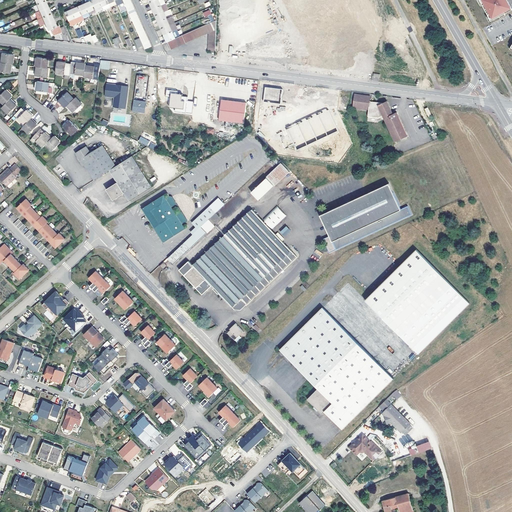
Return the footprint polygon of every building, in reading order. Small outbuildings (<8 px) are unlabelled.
[(44,0),(37,3),(40,10),(48,6),(48,5),(45,0),(44,0)] [(93,0),(92,1),(96,9),(102,6),(99,0),(93,0)] [(158,0),(155,0),(150,2),(153,9),(161,5),(158,0)] [(333,0),(334,1),(331,2),(331,3),(330,4),(344,34),(347,33),(351,42),(360,38),(361,41),(370,38),(358,11),(360,10),(355,0),(333,0)] [(479,0),(482,6),(484,5),(489,14),(487,15),(491,22),(511,10),(507,1),(505,2),(504,0),(479,0)] [(86,4),(89,12),(96,9),(92,1),(86,4)] [(79,6),(83,15),(89,12),(86,4),(79,6)] [(161,5),(153,9),(155,16),(164,12),(161,5)] [(37,19),(51,13),(49,8),(48,6),(40,10),(34,12),(37,19)] [(72,9),(76,18),(77,18),(78,20),(83,17),(82,15),(83,15),(79,6),(74,9),(72,9)] [(70,10),(66,12),(70,21),(76,18),(72,9),(70,10)] [(157,23),(158,22),(167,19),(164,12),(155,16),(157,20),(156,21),(157,23)] [(53,17),(51,13),(37,19),(40,25),(46,23),(54,19),(53,17)] [(158,22),(161,29),(174,23),(171,17),(167,19),(158,22)] [(59,30),(57,26),(55,21),(54,19),(46,23),(48,30),(50,29),(52,33),(59,30)] [(217,20),(201,27),(204,35),(209,32),(209,33),(216,34),(217,20)] [(174,23),(161,29),(164,36),(172,32),(177,30),(174,23)] [(57,26),(59,30),(62,29),(64,34),(68,33),(65,26),(61,27),(60,25),(57,26)] [(84,36),(81,29),(75,31),(78,39),(84,36)] [(172,32),(164,36),(167,42),(168,42),(172,40),(175,39),(172,32)] [(1,61),(11,63),(13,63),(14,53),(2,52),(1,61)] [(37,66),(48,68),(49,58),(38,57),(37,66)] [(101,60),(100,68),(108,69),(109,61),(101,60)] [(0,70),(10,72),(11,63),(1,61),(0,61),(0,70)] [(56,73),(65,74),(71,75),(71,73),(72,63),(58,61),(57,69),(56,73)] [(75,74),(85,75),(86,65),(87,63),(72,62),(72,63),(71,73),(75,74)] [(86,65),(85,75),(85,77),(94,78),(96,67),(86,65)] [(48,77),(49,68),(48,68),(37,66),(36,76),(48,77)] [(138,74),(136,86),(135,98),(147,100),(150,75),(138,74)] [(51,82),(38,81),(37,90),(52,92),(53,87),(51,87),(51,82)] [(129,85),(108,82),(106,94),(115,95),(114,105),(126,107),(129,85)] [(267,86),(265,100),(275,102),(277,87),(267,86)] [(173,96),(172,106),(179,107),(179,105),(184,106),(184,111),(194,113),(196,101),(190,100),(190,96),(185,95),(185,93),(180,92),(180,90),(169,88),(168,95),(173,96)] [(10,99),(12,96),(6,90),(0,95),(0,99),(5,104),(10,99)] [(70,102),(75,98),(68,91),(59,99),(66,106),(68,105),(70,102)] [(409,135),(398,112),(395,114),(393,111),(388,101),(385,102),(369,99),(370,94),(354,92),(353,100),(363,102),(362,104),(368,105),(367,112),(373,112),(378,113),(383,111),(396,141),(409,135)] [(70,102),(68,105),(68,106),(70,108),(74,111),(76,110),(81,105),(83,104),(76,97),(75,98),(70,102)] [(245,122),(245,121),(248,101),(223,98),(222,98),(220,118),(245,122)] [(10,99),(5,104),(2,107),(9,114),(17,105),(10,99)] [(145,113),(146,101),(133,100),(132,112),(145,113)] [(25,111),(22,108),(15,114),(25,124),(31,118),(33,116),(27,110),(25,111)] [(330,109),(279,133),(288,154),(340,130),(330,109)] [(31,118),(25,124),(23,127),(29,133),(38,125),(31,118)] [(70,119),(64,126),(72,134),(78,128),(70,119)] [(33,137),(37,140),(44,147),(46,144),(52,138),(42,128),(33,137)] [(52,138),(46,144),(53,150),(61,142),(54,136),(52,138)] [(140,136),(138,142),(147,146),(150,140),(140,136)] [(110,169),(117,165),(103,145),(91,152),(87,146),(77,153),(84,164),(85,164),(95,179),(110,169)] [(152,186),(133,155),(117,165),(110,169),(118,181),(108,188),(115,199),(126,192),(130,199),(152,186)] [(283,163),(272,173),(279,180),(290,171),(283,163)] [(7,172),(1,179),(7,186),(18,176),(16,175),(19,172),(14,166),(11,169),(10,168),(6,171),(7,172)] [(259,199),(279,180),(272,173),(252,191),(259,199)] [(330,251),(413,215),(409,206),(402,209),(390,183),(321,213),(330,234),(328,238),(326,236),(324,237),(330,251)] [(168,193),(144,208),(152,222),(149,224),(152,229),(156,227),(165,241),(189,226),(189,225),(188,224),(187,223),(184,225),(167,198),(170,196),(170,195),(169,193),(168,193)] [(170,196),(167,198),(184,225),(187,223),(188,220),(173,197),(170,196)] [(42,217),(38,213),(36,211),(35,210),(31,206),(33,204),(32,203),(27,198),(18,207),(21,210),(25,214),(32,223),(36,227),(43,234),(46,237),(52,244),(56,248),(65,239),(60,234),(59,233),(58,234),(56,233),(48,224),(47,223),(49,222),(44,217),(43,216),(42,217)] [(212,207),(216,211),(223,205),(219,201),(212,207)] [(297,257),(290,250),(288,247),(282,241),(275,234),(268,226),(269,225),(273,229),(286,216),(277,206),(263,219),(266,222),(265,223),(252,210),(227,233),(193,265),(188,261),(178,270),(202,294),(212,285),(214,288),(213,289),(219,294),(220,293),(235,309),(241,309),(247,304),(297,257)] [(192,230),(194,232),(200,227),(201,226),(208,219),(215,212),(216,211),(212,207),(211,206),(194,221),(194,223),(197,226),(192,230)] [(222,219),(215,212),(208,219),(215,225),(222,219)] [(22,231),(27,226),(20,218),(14,223),(22,231)] [(208,219),(201,226),(207,233),(215,225),(208,219)] [(286,226),(279,232),(284,237),(291,231),(286,226)] [(173,264),(206,233),(200,227),(194,232),(167,258),(173,264)] [(32,242),(37,237),(30,230),(25,235),(32,242)] [(278,232),(275,234),(282,241),(284,239),(278,232)] [(43,254),(48,249),(41,241),(36,246),(43,254)] [(11,253),(13,252),(12,251),(5,243),(0,247),(0,263),(3,261),(4,260),(11,253)] [(416,249),(366,299),(348,281),(280,350),(319,388),(308,399),(323,413),(325,411),(343,429),(470,302),(416,249)] [(316,249),(313,254),(319,259),(323,254),(316,249)] [(23,263),(22,265),(18,261),(15,257),(11,253),(4,260),(5,261),(14,270),(15,271),(14,272),(15,273),(20,278),(29,269),(25,266),(23,263)] [(89,286),(92,289),(103,278),(95,271),(89,277),(93,282),(89,286)] [(103,278),(92,289),(95,291),(99,288),(103,293),(110,286),(103,278)] [(128,296),(122,290),(115,298),(120,304),(128,296)] [(42,304),(46,309),(47,307),(50,307),(57,314),(68,303),(68,301),(65,298),(64,298),(64,299),(62,300),(59,297),(60,295),(56,291),(42,304)] [(128,296),(120,304),(125,309),(133,302),(128,296)] [(47,307),(46,309),(54,317),(57,314),(50,307),(47,307)] [(77,311),(74,308),(64,317),(76,330),(86,321),(83,318),(84,317),(84,316),(81,313),(78,310),(77,310),(77,311)] [(127,318),(124,321),(126,324),(130,320),(135,325),(142,319),(134,311),(127,318)] [(21,327),(21,329),(28,337),(33,333),(37,330),(36,330),(42,323),(33,314),(27,321),(29,323),(26,325),(25,325),(23,325),(21,327)] [(244,331),(236,322),(227,331),(235,339),(244,331)] [(148,325),(141,331),(146,336),(142,340),(145,343),(148,340),(155,332),(148,325)] [(96,334),(97,333),(91,327),(82,335),(95,347),(102,340),(96,334)] [(161,337),(156,342),(162,347),(170,339),(164,334),(161,337)] [(0,344),(0,357),(5,360),(6,356),(9,355),(10,351),(11,351),(13,343),(2,339),(0,344)] [(170,339),(162,347),(167,353),(172,347),(175,345),(170,339)] [(108,346),(102,352),(103,352),(97,358),(100,360),(95,364),(98,368),(103,373),(108,369),(107,368),(109,367),(110,366),(110,367),(111,367),(114,364),(114,363),(118,359),(116,356),(118,354),(112,348),(111,349),(108,346)] [(29,366),(33,355),(33,353),(28,351),(27,352),(23,351),(18,366),(22,367),(23,364),(24,364),(25,364),(29,366)] [(169,361),(166,364),(168,367),(172,363),(177,368),(184,362),(176,354),(169,361)] [(33,355),(29,366),(27,371),(31,373),(32,369),(33,369),(34,369),(38,371),(42,358),(33,355)] [(48,365),(44,376),(60,382),(64,372),(56,369),(56,368),(48,365)] [(190,368),(183,375),(188,380),(184,383),(187,386),(190,383),(197,376),(190,368)] [(72,373),(68,385),(75,388),(74,389),(84,392),(85,390),(87,388),(88,389),(97,380),(89,371),(83,377),(72,373)] [(135,372),(123,383),(128,388),(132,385),(135,382),(142,389),(141,390),(147,397),(154,389),(148,383),(145,381),(146,380),(139,372),(135,372)] [(203,381),(199,385),(204,390),(212,383),(206,377),(203,381)] [(135,382),(132,385),(138,392),(141,390),(142,389),(135,382)] [(212,383),(204,390),(209,396),(214,391),(217,388),(212,383)] [(27,394),(16,390),(14,397),(22,400),(21,403),(24,404),(22,408),(29,411),(34,397),(29,395),(29,396),(26,395),(27,394)] [(114,394),(106,402),(118,415),(123,410),(120,407),(123,404),(130,411),(134,406),(123,395),(118,399),(117,398),(114,394)] [(163,399),(154,408),(158,412),(159,412),(166,419),(174,411),(168,405),(168,404),(163,399)] [(42,400),(37,413),(48,417),(50,414),(57,417),(61,407),(53,404),(42,400)] [(219,420),(222,423),(233,412),(225,405),(219,411),(223,416),(219,420)] [(392,424),(402,434),(404,433),(412,425),(393,405),(383,414),(385,416),(388,425),(392,424)] [(94,415),(91,418),(98,426),(105,419),(106,420),(110,417),(100,407),(96,410),(97,412),(94,415)] [(68,408),(62,426),(71,430),(74,422),(79,424),(82,417),(80,413),(77,412),(72,410),(73,409),(68,408)] [(158,412),(155,416),(162,423),(166,419),(159,412),(158,412)] [(233,412),(222,423),(225,425),(229,422),(233,427),(240,420),(233,412)] [(159,433),(143,416),(137,422),(138,423),(132,429),(148,445),(151,442),(148,439),(151,436),(150,435),(153,433),(156,436),(159,433)] [(250,432),(238,442),(246,451),(257,440),(268,430),(260,422),(250,432)] [(27,441),(18,438),(19,434),(15,432),(11,442),(15,444),(14,448),(23,451),(26,452),(28,451),(33,439),(28,437),(27,441)] [(187,442),(184,445),(198,460),(202,455),(201,453),(204,450),(211,444),(202,435),(199,437),(197,436),(194,439),(191,436),(188,439),(189,440),(190,442),(188,443),(187,442)] [(378,451),(364,435),(350,448),(357,455),(361,452),(361,453),(362,453),(363,453),(364,453),(365,452),(374,461),(378,458),(374,454),(378,451)] [(125,445),(119,451),(128,461),(140,449),(131,439),(125,445)] [(416,446),(419,453),(432,448),(429,441),(416,446)] [(44,442),(37,459),(56,466),(62,449),(44,442)] [(222,457),(211,467),(219,476),(230,465),(241,455),(233,447),(222,457)] [(288,451),(275,462),(283,471),(289,465),(291,464),(293,466),(292,467),(296,472),(303,466),(288,451)] [(197,461),(200,464),(209,456),(207,453),(197,461)] [(68,455),(63,469),(73,472),(73,471),(77,472),(76,473),(82,476),(88,460),(84,459),(81,460),(80,462),(73,460),(74,457),(68,455)] [(164,463),(165,464),(172,458),(174,460),(176,459),(172,455),(164,463)] [(172,458),(165,464),(176,476),(181,471),(184,468),(186,470),(192,464),(183,455),(181,457),(179,456),(176,459),(174,460),(172,458)] [(106,483),(109,475),(108,475),(117,466),(109,459),(100,467),(96,479),(106,483)] [(109,475),(117,467),(117,466),(108,475),(109,475)] [(149,477),(145,481),(151,488),(156,489),(168,478),(158,468),(151,474),(152,474),(152,475),(150,477),(149,477)] [(12,487),(16,489),(27,493),(26,496),(30,498),(35,483),(31,482),(32,481),(27,479),(27,480),(16,476),(12,487)] [(254,489),(249,495),(257,503),(262,497),(263,498),(266,495),(266,494),(269,491),(262,484),(260,484),(258,486),(258,488),(256,489),(255,490),(254,489)] [(47,487),(41,504),(54,509),(56,503),(60,504),(63,495),(57,493),(54,492),(55,490),(47,487)] [(307,496),(299,503),(307,511),(316,511),(320,510),(325,504),(312,491),(307,496)] [(131,492),(127,495),(133,501),(136,497),(131,492)] [(385,511),(414,511),(409,493),(382,500),(384,509),(385,511)] [(79,507),(77,511),(95,511),(97,509),(85,505),(86,501),(78,498),(76,505),(79,507)] [(242,506),(236,511),(252,511),(253,511),(256,508),(249,501),(247,500),(245,503),(245,504),(244,506),(243,507),(242,506)]
